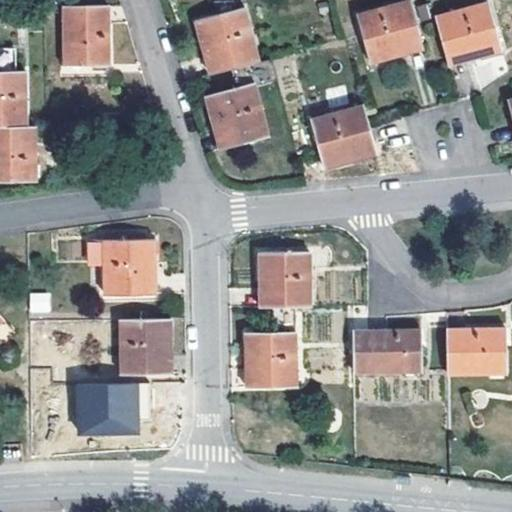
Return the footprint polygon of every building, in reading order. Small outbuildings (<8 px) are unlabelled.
[(410,0),(409,0),(358,14),(372,64),(424,50),(410,0)] [(489,3),(437,16),(450,66),(502,52),(489,3)] [(111,64),(110,4),(64,4),(65,64),(111,64)] [(232,70),(260,62),(246,8),(197,21),(211,75),(232,70)] [(260,62),(232,70),(237,89),(257,83),(258,88),(274,84),(267,61),(260,62)] [(0,127),(28,127),(28,71),(0,71),(0,127)] [(237,89),(207,97),(220,150),(271,137),(258,88),(257,83),(237,89)] [(379,155),(365,104),(312,118),(325,168),(379,155)] [(28,127),(0,127),(0,181),(38,181),(38,126),(28,127)] [(157,239),(105,241),(106,295),(158,294),(157,239)] [(261,255),(262,308),(312,307),(311,253),(261,255)] [(29,293),(29,313),(51,313),(51,292),(29,293)] [(0,347),(17,332),(0,312),(0,347)] [(174,373),(173,319),(123,320),(124,375),(174,373)] [(508,328),(448,329),(449,374),(508,373),(508,328)] [(422,329),(354,330),(355,372),(424,370),(422,329)] [(298,333),(247,334),(247,388),(298,387),(298,333)] [(76,438),(146,436),(144,382),(75,384),(76,438)]
